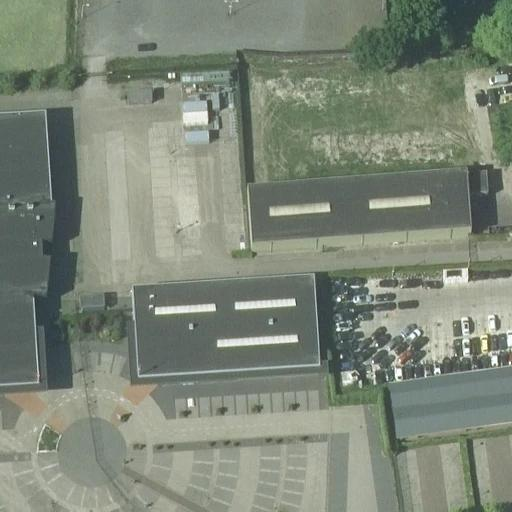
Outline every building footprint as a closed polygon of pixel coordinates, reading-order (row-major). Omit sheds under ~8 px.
[(151,103),(151,93),(126,94),(127,105),(151,103)] [(0,394),(38,392),(33,303),(46,303),(50,266),(42,265),(41,249),(51,248),(55,211),(50,210),(45,120),(0,122),(0,394)] [(246,193),(251,253),(470,237),(467,198),(487,197),(485,176),(246,193)] [(313,283),(131,295),(137,386),(318,375),(313,283)] [(103,299),(79,300),(80,312),(104,311),(103,299)] [(411,303),(379,304),(382,376),(413,375),(411,303)] [(511,371),(421,383),(389,388),(392,414),(396,443),(511,426),(511,371)] [(149,499),(135,509),(132,506),(124,511),(150,511),(156,508),(149,499)]
